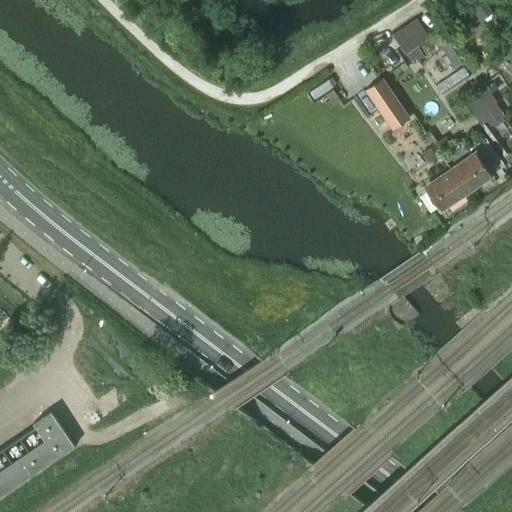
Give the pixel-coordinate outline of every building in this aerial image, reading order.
[(482,0),(471,8),(480,20),(493,12),(484,0),(482,0)] [(382,77),(365,89),(393,129),(409,117),(382,77)] [(440,140),(433,145),(441,155),(447,150),(440,140)] [(433,145),(422,153),(429,163),(441,155),(433,145)] [(475,151),(449,169),(468,195),(493,177),(475,151)] [(468,195),(449,169),(424,187),(442,212),(468,195)] [(0,494),(74,445),(51,410),(33,422),(35,425),(44,439),(28,450),(11,461),(0,468),(0,494)]
